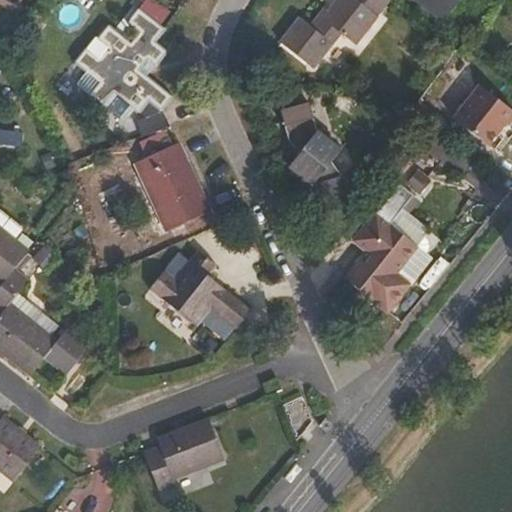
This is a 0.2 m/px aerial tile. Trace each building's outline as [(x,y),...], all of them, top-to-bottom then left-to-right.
[(335,0),(313,28),(308,23),(299,17),(281,40),(290,47),(312,64),(340,29),(354,40),(376,12),(359,0),(335,0)] [(359,0),(376,12),(385,0),(359,0)] [(417,0),(441,19),(455,0),(417,0)] [(124,102),(136,88),(160,108),(171,96),(134,65),(144,54),(155,63),(164,51),(153,42),(164,29),(138,8),(128,21),(139,30),(129,42),(118,33),(97,57),(86,48),(75,62),(100,82),(92,92),(104,102),(112,92),(124,102)] [(511,106),(485,85),(458,118),(497,149),(511,130),(511,106)] [(308,105),(280,112),(288,139),(291,139),(299,153),(289,166),(311,184),(320,212),(348,204),(341,175),(335,176),(329,163),(340,149),(315,130),(308,105)] [(176,142),(136,159),(165,230),(206,213),(176,142)] [(479,163),(459,182),(486,212),(507,194),(479,163)] [(375,211),(353,239),(366,250),(344,277),(370,299),(384,310),(405,281),(394,272),(383,285),(369,274),(391,247),(404,259),(416,244),(375,211)] [(0,285),(0,286),(12,271),(27,253),(0,231),(0,285)] [(163,269),(148,288),(195,326),(209,308),(234,328),(249,310),(206,275),(214,265),(195,250),(173,277),(163,269)] [(27,283),(12,271),(0,286),(0,314),(0,315),(0,353),(30,376),(46,355),(51,359),(61,347),(8,306),(27,283)] [(0,418),(0,472),(13,482),(39,449),(0,418)] [(143,454),(158,494),(175,488),(172,480),(223,461),(208,419),(156,439),(159,448),(143,454)]
